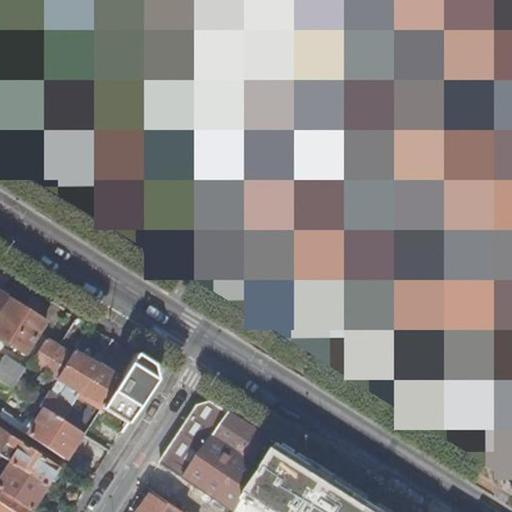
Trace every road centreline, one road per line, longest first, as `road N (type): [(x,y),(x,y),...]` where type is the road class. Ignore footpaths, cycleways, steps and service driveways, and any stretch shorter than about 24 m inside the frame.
road 1 (secondary): [(484,511),(211,346)]
road 2 (secondary): [(211,346),(0,215)]
road 3 (unclassified): [(106,511),(211,346)]
